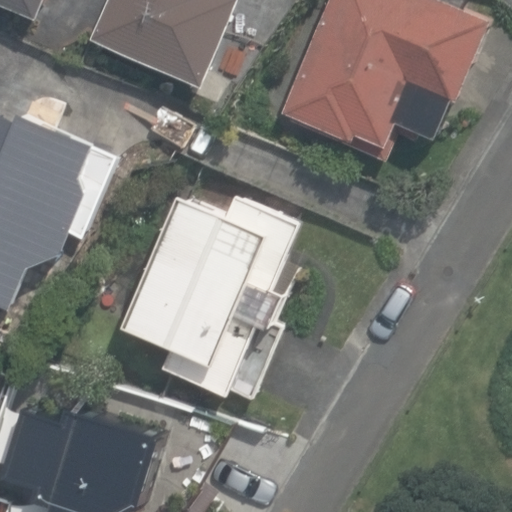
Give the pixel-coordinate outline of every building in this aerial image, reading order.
[(4,0),(39,14),(45,0),(4,0)] [(106,0),(91,36),(205,85),(241,0),(106,0)] [(499,17),(456,0),(330,0),(282,118),(351,147),(357,132),(395,147),(419,86),(464,104),(499,17)] [(85,137),(1,100),(0,101),(0,312),(7,316),(85,137)] [(228,214),(180,194),(124,325),(173,346),(165,364),(232,392),(306,219),(238,190),(228,214)] [(70,414),(27,401),(5,470),(64,488),(57,511),(141,511),(168,425),(75,397),(70,414)]
